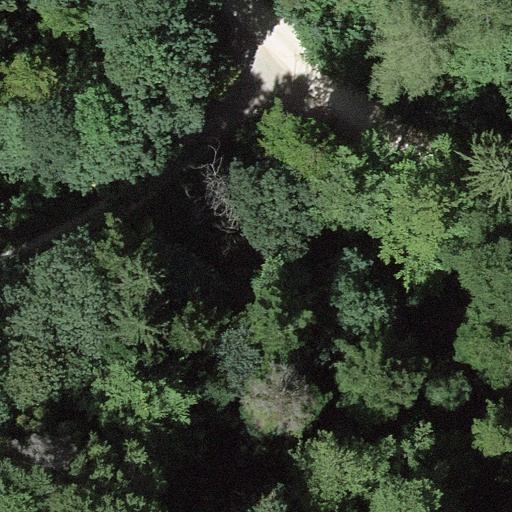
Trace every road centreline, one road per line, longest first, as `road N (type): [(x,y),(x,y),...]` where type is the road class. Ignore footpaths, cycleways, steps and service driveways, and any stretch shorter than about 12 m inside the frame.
road 1 (track): [(232,0),(286,53),(511,233)]
road 2 (track): [(286,53),(142,186),(0,266)]
